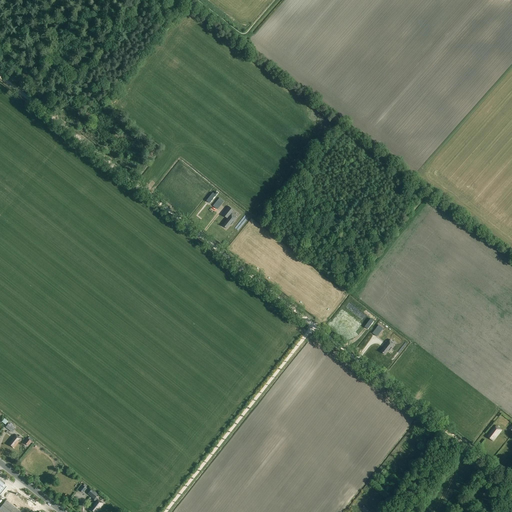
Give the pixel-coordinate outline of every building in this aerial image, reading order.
[(207,201),(210,203),(216,195),(213,193),(207,201)] [(246,217),(237,228),(244,234),(253,223),(246,217)] [(292,253),(282,267),(291,273),(301,260),(292,253)] [(365,327),(368,329),(374,321),(371,319),(365,327)] [(377,327),(373,333),(377,336),(381,331),(377,327)] [(266,410),(275,397),(271,395),(262,408),(266,410)] [(267,421),(254,436),(257,439),(271,424),(267,421)] [(12,432),(15,429),(12,426),(13,425),(10,423),(10,424),(8,423),(7,426),(6,427),(12,432)] [(494,441),(502,430),(497,426),(488,437),(494,441)] [(8,444),(9,445),(14,449),(21,439),(16,435),(15,435),(8,444)] [(79,489),(79,490),(83,493),(86,488),(87,486),(84,484),(83,486),(82,485),(79,489)] [(91,490),(88,494),(94,499),(94,498),(95,499),(93,500),(95,502),(98,499),(95,497),(97,494),(91,490)] [(340,500),(346,504),(352,493),(346,490),(340,500)] [(211,499),(208,496),(200,505),(203,507),(211,499)] [(97,511),(104,503),(98,499),(95,502),(90,509),(93,511),(97,511)] [(20,511),(7,501),(0,508),(0,510),(2,511),(20,511)]
